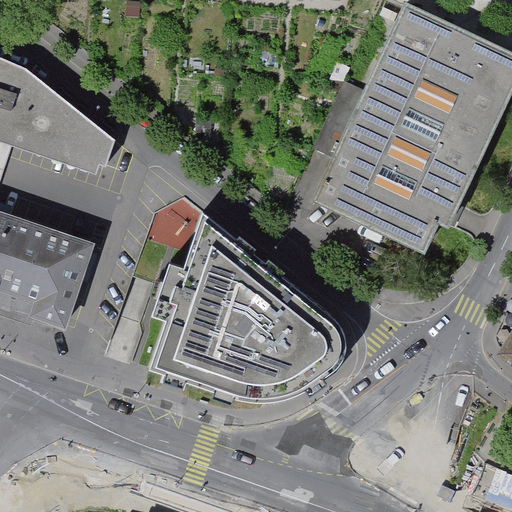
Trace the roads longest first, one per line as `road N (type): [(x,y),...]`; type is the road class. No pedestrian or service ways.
road 1 (residential): [(433,347),(384,332),(0,26)]
road 2 (tertiary): [(301,462),(27,365)]
road 3 (tertiary): [(11,414),(264,498)]
road 4 (tertiary): [(433,347),(301,462)]
road 5 (tertiary): [(511,237),(473,308),(433,347)]
road 6 (tertiary): [(426,511),(301,462)]
